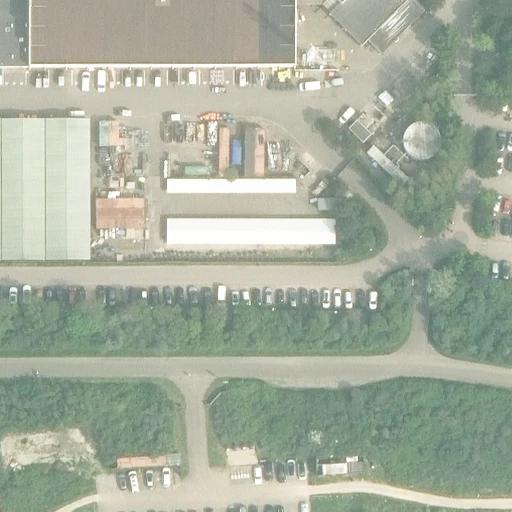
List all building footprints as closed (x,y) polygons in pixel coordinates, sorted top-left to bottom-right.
[(0,0),(0,67),(293,68),(293,0),(337,0),(340,2),(328,15),(360,47),(366,41),(381,54),(424,10),(413,0),(0,0)] [(87,120),(0,120),(0,259),(87,260),(87,120)] [(354,123),(347,131),(361,145),(368,137),(354,123)] [(340,201),(317,202),(317,213),(340,213),(340,201)] [(41,437),(29,439),(31,448),(43,446),(41,437)] [(115,461),(116,469),(163,466),(162,458),(115,461)] [(346,466),(321,466),(321,476),(346,476),(346,466)]
